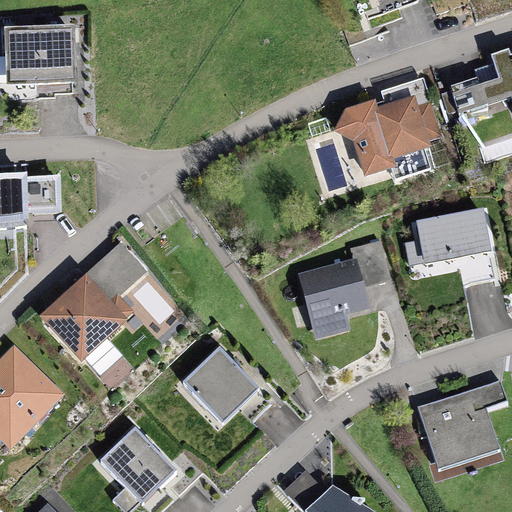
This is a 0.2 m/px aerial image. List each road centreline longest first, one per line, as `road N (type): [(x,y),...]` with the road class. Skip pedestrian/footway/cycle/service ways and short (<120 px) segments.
road 1 (residential): [(151,179),(297,100),(511,24)]
road 2 (residential): [(228,511),(330,420),(409,375),(511,341)]
road 3 (residential): [(0,321),(151,179)]
road 4 (residential): [(0,148),(105,157),(151,179)]
